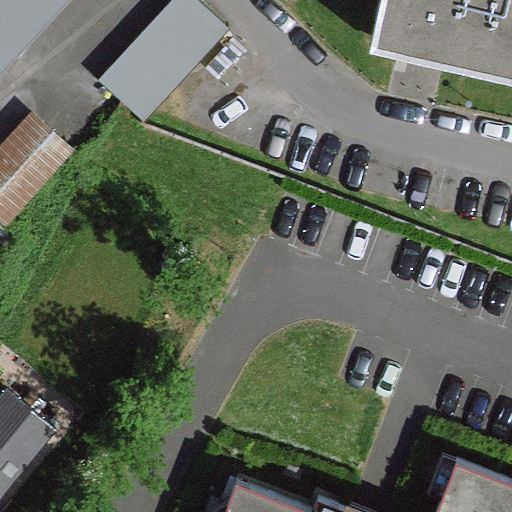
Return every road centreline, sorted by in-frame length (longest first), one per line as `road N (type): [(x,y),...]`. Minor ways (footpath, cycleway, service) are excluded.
road 1 (residential): [(281,80),(401,141),(511,166)]
road 2 (unknown): [(100,0),(0,122)]
